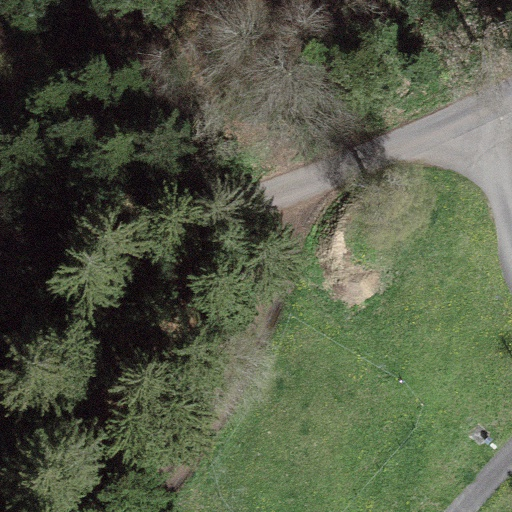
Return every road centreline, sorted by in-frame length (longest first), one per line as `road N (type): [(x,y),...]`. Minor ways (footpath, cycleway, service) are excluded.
road 1 (unclassified): [(0,247),(314,173),(511,89)]
road 2 (track): [(314,173),(249,360),(101,511)]
